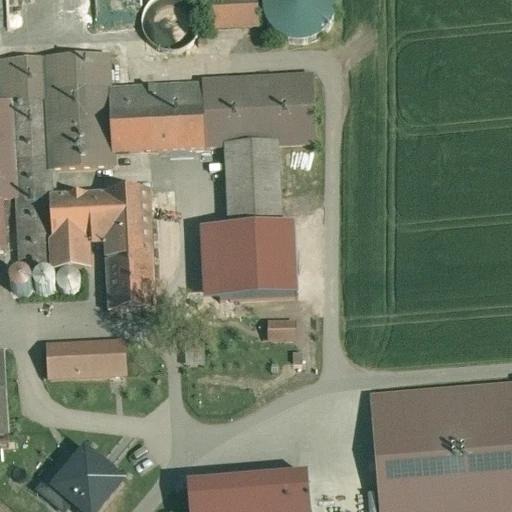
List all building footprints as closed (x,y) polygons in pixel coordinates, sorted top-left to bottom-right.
[(184,0),(158,0),(154,3),(151,5),(148,8),(146,11),(145,13),(144,16),(143,19),(142,22),(142,24),(142,27),(142,31),(143,33),(144,37),(145,40),(147,43),(150,47),(154,50),(158,53),(163,55),(168,56),(173,56),(179,55),(184,53),(186,52),(189,50),(191,48),(194,45),(197,41),(199,37),(200,34),(201,30),(201,26),(201,23),(200,20),(199,16),(198,14),(197,11),(195,9),(192,6),(189,3),(185,0),(184,0)] [(259,0),(214,0),(216,35),(261,32),(259,0)] [(268,0),(266,14),(270,28),(279,39),(291,47),(305,48),(319,45),(330,36),(338,24),(339,10),(336,0),(268,0)] [(110,59),(1,65),(3,106),(47,104),(50,174),(115,170),(114,156),(113,156),(110,93),(111,93),(110,59)] [(313,81),(198,87),(198,88),(203,88),(206,152),(226,151),(226,150),(277,147),(277,149),(316,146),(313,81)] [(111,93),(110,93),(113,156),(114,156),(206,152),(203,88),(198,88),(111,93)] [(0,252),(6,252),(3,203),(18,202),(22,275),(54,274),(54,275),(89,273),(88,247),(106,246),(120,245),(119,224),(151,222),(150,194),(52,199),(50,174),(47,104),(3,106),(0,105),(0,252)] [(277,147),(226,150),(226,151),(230,231),(281,228),(277,149),(277,147)] [(151,222),(119,224),(120,245),(106,246),(106,250),(104,250),(104,252),(106,252),(109,316),(156,314),(151,222)] [(71,275),(69,275),(66,275),(63,276),(61,278),(59,280),(58,283),(57,287),(58,290),(59,292),(60,293),(61,295),(62,296),(65,297),(67,298),(70,298),(72,298),(75,297),(77,295),(79,292),(80,290),(81,288),(81,286),(81,284),(80,282),(79,280),(77,278),(75,276),(74,276),(71,275)] [(50,277),(47,277),(45,276),(41,277),(39,278),(38,279),(36,282),(35,284),(35,285),(35,287),(35,289),(35,291),(36,293),(39,296),(41,297),(43,298),(46,298),(49,298),(52,296),(54,294),(55,292),(56,290),(56,287),(56,284),(55,281),(53,279),(51,278),(50,277)] [(295,327),(278,327),(279,344),(295,344),(295,327)] [(124,347),(49,351),(50,383),(125,379),(124,347)] [(4,359),(0,358),(0,440),(9,440),(4,359)] [(511,511),(511,392),(373,406),(382,511),(511,511)] [(85,457),(56,491),(55,493),(57,494),(78,511),(101,511),(122,488),(123,486),(122,485),(121,485),(110,475),(113,472),(102,463),(99,466),(87,457),(88,457),(86,455),(85,457)] [(201,511),(323,511),(322,480),(200,487),(201,511)] [(191,511),(200,511),(200,490),(191,490),(191,511)]
